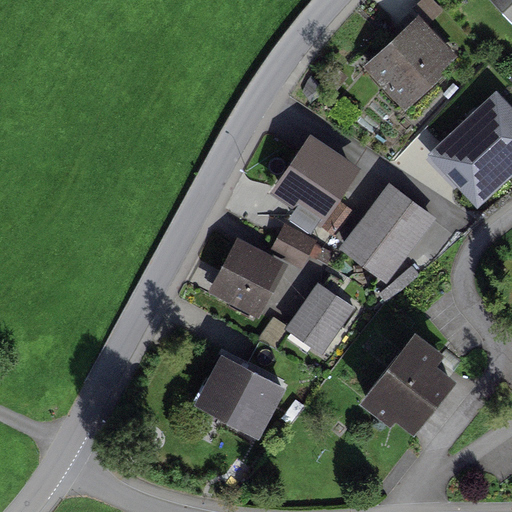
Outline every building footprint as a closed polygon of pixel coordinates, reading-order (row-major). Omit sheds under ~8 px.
[(444,10),(434,0),(419,0),(413,6),(416,10),(429,24),(444,10)] [(511,0),(493,0),(511,20),(511,0)] [(416,10),(362,62),(405,106),(459,54),(429,24),(416,10)] [(511,102),(498,86),(428,150),(478,204),(511,172),(511,102)] [(310,127),(269,186),(294,203),(288,211),(310,227),(317,218),(322,221),(362,164),(310,127)] [(388,178),(338,243),(387,280),(437,215),(388,178)] [(340,199),(321,224),(335,235),(354,210),(340,199)] [(317,238),(285,221),(270,250),(302,266),(309,254),(316,242),(317,238)] [(237,234),(208,288),(259,315),(288,261),(237,234)] [(316,242),(309,254),(327,263),(334,251),(316,242)] [(411,264),(378,292),(387,302),(420,273),(411,264)] [(286,323),(285,325),(290,328),(323,352),(356,306),(318,279),(286,323)] [(286,323),(273,315),(259,337),(276,348),(290,328),(285,325),(286,323)] [(415,324),(358,394),(391,421),(397,414),(414,428),(458,374),(438,358),(446,349),(415,324)] [(221,346),(193,399),(259,434),(287,382),(221,346)]
